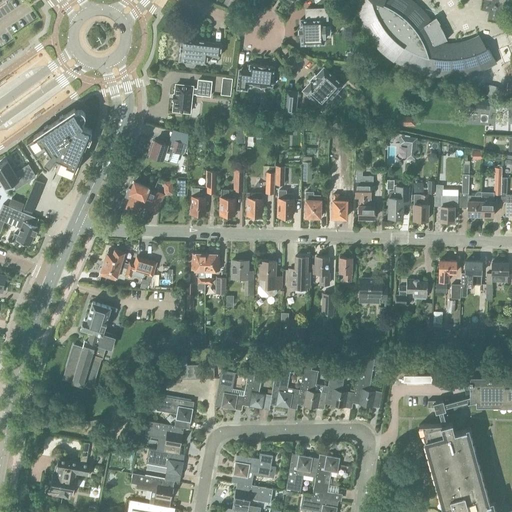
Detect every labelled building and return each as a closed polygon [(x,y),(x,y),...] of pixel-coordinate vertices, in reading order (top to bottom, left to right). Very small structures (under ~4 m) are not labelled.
[(225,0),(224,3),(236,9),(240,0),(225,0)] [(382,49),(386,53),(393,58),(394,59),(399,62),(406,65),(405,65),(407,66),(413,68),(420,71),(422,72),(422,71),(427,72),(427,73),(428,73),(434,74),(442,75),(444,75),(450,75),(452,75),(452,74),(458,74),(458,75),(460,74),(464,73),(465,73),(466,73),(474,71),(480,69),(481,69),(482,68),(489,65),(495,62),(496,62),(497,61),(488,46),(487,47),(485,44),(480,35),(479,35),(479,36),(475,38),(468,40),(468,41),(465,42),(459,43),(455,43),(450,44),(444,44),(442,44),(441,41),(447,39),(447,38),(443,31),(439,23),(440,23),(440,22),(439,23),(435,17),(436,17),(436,16),(430,20),(426,15),(421,10),(421,9),(420,8),(416,5),(415,4),(410,0),(354,0),(357,10),(357,12),(358,12),(359,16),(360,18),(363,23),(367,30),(366,30),(367,32),(368,32),(372,38),(376,43),(377,44),(381,48),(380,48),(382,49)] [(327,8),(306,9),(307,19),(300,19),(301,28),(299,28),(300,35),(301,35),(301,44),(324,43),(324,37),(325,37),(325,24),(324,24),(323,19),(327,19),(327,8)] [(496,32),(494,22),(479,25),(481,35),(496,32)] [(181,38),(179,60),(185,61),(185,64),(187,65),(193,66),(195,65),(195,62),(207,63),(208,54),(220,56),(222,43),(181,38)] [(511,60),(501,63),(507,94),(511,93),(511,60)] [(239,73),(237,88),(248,90),(248,83),(253,84),(267,86),(267,85),(273,86),(275,66),(250,64),(249,74),(239,73)] [(312,82),(310,81),(303,89),(321,106),(342,84),(323,67),(316,75),(317,76),(312,82)] [(220,77),(217,94),(227,96),(230,79),(220,77)] [(176,84),(173,110),(189,112),(192,93),(197,93),(196,94),(210,96),(211,81),(198,79),(197,89),(192,88),(192,86),(176,84)] [(485,84),(482,86),(478,88),(481,91),(484,93),(488,95),(492,96),(496,95),(499,94),(503,92),(500,89),(497,86),(493,85),(489,84),(485,84)] [(287,90),(285,112),(296,113),(298,91),(287,90)] [(465,106),(489,109),(490,99),(467,96),(465,106)] [(89,135),(92,129),(83,126),(82,124),(84,123),(83,121),(84,119),(85,118),(85,116),(85,114),(85,113),(83,111),(81,110),(79,110),(77,110),(76,111),(74,108),(64,115),(62,114),(59,116),(59,118),(49,125),(47,124),(44,126),(44,128),(34,135),(26,140),(36,155),(48,147),(49,149),(46,153),(48,155),(43,160),(49,164),(56,156),(61,158),(56,168),(73,175),(75,168),(76,169),(78,163),(80,162),(81,159),(80,157),(87,141),(89,142),(91,136),(89,135)] [(400,116),(400,125),(415,126),(416,116),(400,116)] [(153,145),(151,145),(148,154),(163,158),(166,149),(172,151),(185,155),(189,144),(185,142),(187,134),(176,131),(173,139),(172,138),(170,145),(167,144),(154,140),(153,145)] [(335,189),(335,167),(334,167),(334,149),(327,149),(325,189),(335,189)] [(511,164),(511,155),(505,154),(503,163),(511,164)] [(303,157),(304,181),(313,182),(313,157),(303,157)] [(7,160),(0,164),(0,178),(6,188),(19,180),(19,179),(29,173),(32,178),(36,176),(28,164),(15,173),(7,160)] [(284,184),(285,166),(276,165),(276,172),(275,184),(284,184)] [(268,167),(266,194),(275,195),(275,184),(276,172),(275,172),(275,168),(268,167)] [(235,169),(235,193),(244,193),(245,169),(235,169)] [(355,181),(354,198),(359,198),(359,205),(359,218),(366,218),(366,220),(372,220),(372,219),(374,219),(374,218),(374,205),(375,205),(375,202),(371,202),(372,182),(370,182),(371,169),(356,169),(356,181),(355,181)] [(191,196),(192,196),(191,213),(192,213),(191,215),(204,215),(204,213),(205,197),(204,197),(204,191),(205,191),(205,192),(217,192),(217,170),(206,170),(205,188),(199,188),(199,187),(192,187),(191,196)] [(128,188),(124,197),(130,199),(127,206),(129,209),(132,211),(136,210),(139,203),(156,210),(163,195),(148,188),(149,187),(134,181),(131,188),(128,187),(128,188)] [(170,181),(163,182),(164,194),(171,193),(170,181)] [(436,184),(435,195),(441,195),(441,206),(440,220),(454,221),(454,208),(458,208),(459,195),(443,195),(443,184),(436,184)] [(391,197),(389,197),(388,217),(402,217),(402,203),(409,203),(410,186),(395,185),(395,195),(391,194),(391,197)] [(221,197),(221,214),(226,214),(226,216),(233,216),(233,214),(234,214),(234,206),(235,205),(235,197),(236,197),(236,193),(229,192),(229,189),(221,188),(221,197)] [(279,198),(278,215),(284,215),(284,217),(291,217),(291,215),(292,215),(292,206),(293,206),(293,199),(294,199),(294,193),(286,193),(287,190),(279,189),(278,198),(279,198)] [(306,191),(305,199),(306,199),(306,200),(305,208),(306,208),(306,216),(312,216),(312,218),(318,218),(319,216),(320,216),(320,200),(314,200),(314,194),(314,191),(306,191)] [(475,195),(468,195),(468,207),(467,215),(479,215),(480,191),(479,191),(475,194),(475,195)] [(480,191),(479,215),(493,216),(494,195),(487,195),(487,191),(480,191)] [(247,193),(247,204),(248,205),(248,214),(253,214),(253,217),(260,217),(260,214),(261,214),(261,206),(262,206),(263,193),(247,193)] [(333,199),(332,217),(338,217),(338,219),(345,219),(345,217),(346,217),(347,200),(339,200),(339,193),(333,193),(333,199)] [(428,194),(414,194),(414,203),(414,219),(427,220),(428,204),(428,194)] [(39,218),(3,204),(0,211),(0,219),(6,222),(8,216),(20,220),(17,226),(21,228),(18,234),(15,233),(11,241),(19,244),(20,241),(30,245),(38,226),(36,226),(39,218)] [(106,257),(104,261),(120,266),(120,265),(127,268),(129,261),(122,259),(124,252),(115,249),(115,250),(108,248),(108,251),(106,252),(105,255),(106,257)] [(192,260),(192,268),(194,269),(199,269),(198,277),(198,283),(206,283),(206,277),(206,270),(206,253),(200,253),(199,252),(196,252),(195,253),(193,253),(193,260),(192,260)] [(206,277),(206,283),(212,283),(213,277),(211,276),(212,270),(217,270),(217,269),(219,269),(219,260),(219,254),(217,254),(217,253),(216,252),(213,252),(212,253),(206,253),(206,270),(206,277)] [(152,275),(156,262),(137,256),(135,263),(133,269),(152,275)] [(295,256),(295,268),(289,267),(289,286),(294,286),(294,290),(307,290),(307,287),(311,287),(311,272),(307,272),(307,256),(295,256)] [(316,256),(315,273),(319,273),(319,284),(330,285),(330,272),(328,271),(328,256),(316,256)] [(352,257),(340,257),(339,272),(343,272),(343,281),(352,281),(352,272),(352,257)] [(248,260),(232,259),(232,277),(244,278),(244,295),(254,296),(254,270),(248,270),(248,260)] [(439,259),(439,272),(439,280),(448,280),(448,272),(455,272),(456,260),(439,259)] [(275,261),(261,260),(259,294),(263,297),(268,297),(270,295),(274,296),(277,293),(277,288),(282,288),(282,275),(275,275),(275,261)] [(461,273),(461,285),(464,285),(473,286),(473,284),(480,284),(481,273),(481,261),(465,260),(465,273),(461,273)] [(131,277),(133,272),(133,270),(127,268),(120,265),(120,266),(104,261),(103,266),(101,267),(100,270),(101,271),(101,273),(107,275),(107,276),(115,279),(115,277),(116,277),(116,276),(125,279),(126,275),(131,277)] [(129,261),(127,268),(133,270),(133,269),(135,263),(129,261)] [(487,273),(486,284),(492,284),(492,281),(505,281),(505,283),(508,283),(508,281),(511,281),(511,273),(508,273),(508,262),(492,261),(492,273),(487,273)] [(217,277),(216,293),(226,294),(227,278),(217,277)] [(387,300),(388,285),(381,285),(381,278),(360,278),(360,302),(368,302),(368,295),(378,296),(378,299),(387,300)] [(399,294),(395,294),(395,304),(406,304),(406,293),(414,293),(414,297),(427,297),(427,282),(420,281),(420,279),(413,279),(413,280),(409,280),(409,279),(406,279),(406,285),(399,285),(399,294)] [(436,283),(436,292),(446,293),(446,283),(436,283)] [(452,284),(451,298),(458,299),(459,285),(452,284)] [(323,293),(322,314),(335,314),(335,293),(323,293)] [(74,344),(64,378),(72,381),(72,382),(82,385),(83,384),(92,386),(99,363),(90,360),(93,351),(95,344),(110,349),(114,338),(102,334),(107,318),(113,320),(116,308),(111,306),(92,301),(87,318),(84,318),(81,328),(90,330),(88,340),(84,339),(82,346),(83,346),(82,347),(74,344)] [(425,302),(425,330),(433,330),(434,302),(425,302)] [(296,340),(296,347),(306,347),(306,340),(306,327),(296,327),(296,337),(296,340)] [(469,328),(469,340),(483,340),(484,328),(469,328)] [(310,335),(310,346),(324,347),(325,335),(310,335)] [(264,345),(273,346),(273,337),(265,337),(264,345)] [(296,340),(296,337),(280,337),(280,347),(296,347),(296,340)] [(166,360),(166,353),(154,353),(154,366),(161,365),(166,365),(166,360)] [(300,389),(297,401),(298,401),(304,402),(303,404),(317,406),(318,405),(324,406),(325,401),(326,393),(314,391),(317,370),(311,369),(313,357),(313,355),(306,353),(304,368),(300,389)] [(352,400),(353,400),(359,401),(359,403),(373,405),(373,404),(380,405),(382,392),(369,389),(375,356),(361,353),(354,392),(352,400)] [(270,402),(271,394),(259,392),(262,371),(263,371),(264,366),(249,363),(248,369),(244,395),(242,403),(243,403),(249,404),(248,406),(262,408),(263,407),(269,409),(270,402)] [(151,380),(161,379),(161,365),(154,366),(151,380)] [(352,400),(354,392),(342,390),(345,369),(331,367),(326,393),(325,401),(331,402),(331,403),(345,406),(345,405),(352,406),(353,400),(352,400)] [(452,367),(452,383),(463,383),(463,374),(504,374),(504,367),(452,367)] [(297,401),(300,389),(287,387),(290,371),(276,368),(271,394),(270,402),(276,403),(276,405),(290,407),(290,406),(297,407),(298,401),(297,401)] [(242,403),(244,395),(231,392),(235,372),(221,369),(215,403),(221,404),(221,406),(235,409),(235,407),(242,409),(243,403),(242,403)] [(411,375),(411,385),(441,384),(440,375),(411,375)] [(511,379),(465,379),(465,384),(470,384),(470,400),(467,401),(468,401),(475,399),(476,399),(476,405),(511,404),(511,379)] [(182,426),(182,427),(188,428),(189,421),(190,421),(193,407),(191,407),(192,401),(151,393),(148,406),(156,407),(156,409),(177,412),(174,425),(182,426)] [(442,401),(430,401),(430,407),(436,408),(437,413),(439,413),(448,411),(445,401),(442,401)] [(182,426),(174,425),(148,420),(145,435),(166,438),(163,450),(177,453),(178,447),(180,447),(182,433),(181,433),(182,427),(182,426)] [(442,423),(421,426),(444,511),(495,511),(494,509),(492,509),(491,502),(489,503),(468,428),(455,431),(452,421),(442,424),(442,423)] [(177,453),(163,450),(149,448),(147,462),(167,465),(165,478),(172,479),(172,480),(178,481),(180,474),(181,474),(183,461),(182,460),(183,454),(177,453)] [(239,482),(251,484),(254,472),(269,474),(273,455),(260,452),(259,458),(238,454),(236,461),(235,460),(232,474),(234,474),(232,481),(239,482)] [(313,489),(318,459),(312,458),(312,456),(298,454),(298,455),(292,454),(286,488),(300,491),(303,470),(316,472),(313,489)] [(326,456),(319,455),(312,495),(318,496),(332,499),(333,492),(328,491),(331,471),(337,472),(340,457),(326,454),(326,456)] [(91,463),(86,463),(80,461),(58,457),(56,470),(58,470),(57,475),(52,474),(49,490),(59,492),(59,495),(68,497),(68,494),(73,494),(76,479),(75,478),(76,473),(88,476),(91,463)] [(132,472),(131,482),(136,483),(136,487),(151,490),(156,491),(154,504),(168,506),(169,500),(170,500),(172,486),(171,486),(172,480),(172,479),(165,478),(132,472)] [(273,488),(251,484),(239,482),(238,488),(236,488),(234,502),(235,502),(234,508),(248,511),(249,505),(250,498),(270,502),(273,488)] [(303,493),(300,508),(321,511),(320,511),(335,511),(337,506),(335,506),(337,499),(332,499),(318,496),(312,495),(303,493)] [(172,511),(173,507),(168,506),(154,504),(130,499),(127,511),(172,511)]
